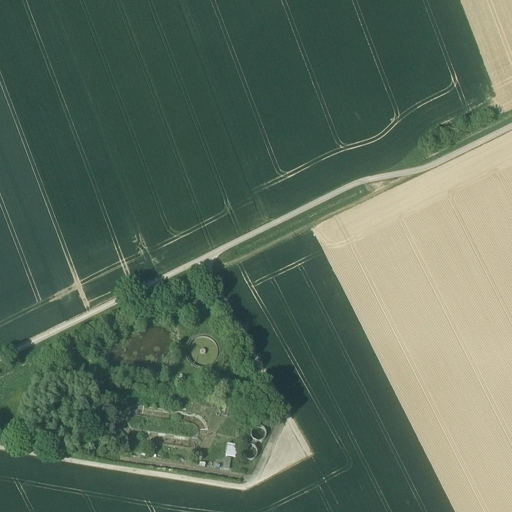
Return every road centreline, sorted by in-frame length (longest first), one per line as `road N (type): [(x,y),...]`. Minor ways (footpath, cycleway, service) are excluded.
road 1 (track): [(0,358),(360,182),(426,169),(511,127)]
road 2 (track): [(0,451),(252,494),(314,459),(204,258)]
